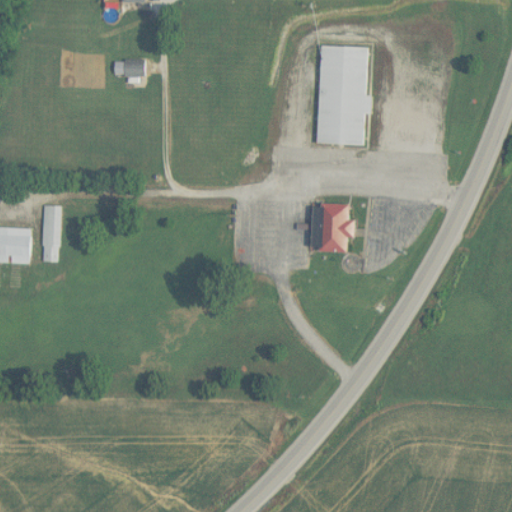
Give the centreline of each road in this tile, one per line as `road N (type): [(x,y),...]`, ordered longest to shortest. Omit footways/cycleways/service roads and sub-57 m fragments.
road 1 (secondary): [(511,56),(467,179),(403,304),(320,425),(238,511)]
road 2 (residential): [(455,202),(315,188),(261,196),(68,193),(0,211)]
road 3 (residential): [(261,196),(279,314),(348,383)]
